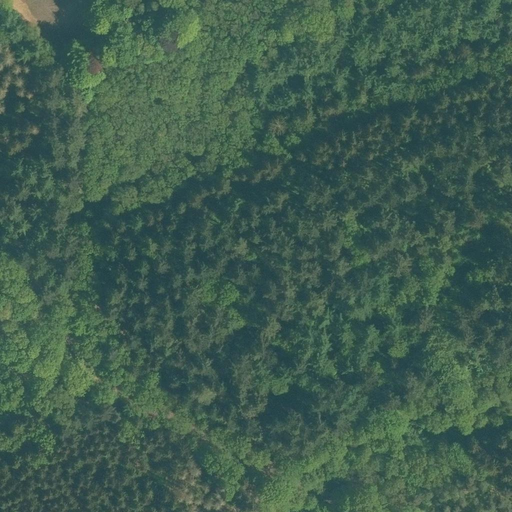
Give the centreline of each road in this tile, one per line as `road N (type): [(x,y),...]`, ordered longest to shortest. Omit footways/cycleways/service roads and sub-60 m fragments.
road 1 (unclassified): [(357,511),(136,400),(75,346),(80,139),(91,74),(119,0)]
road 2 (track): [(285,476),(511,368)]
